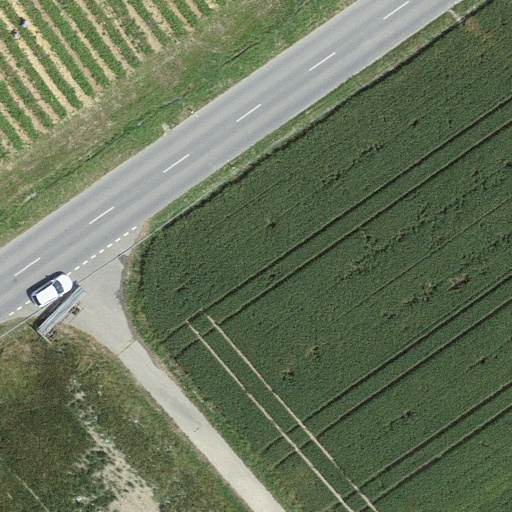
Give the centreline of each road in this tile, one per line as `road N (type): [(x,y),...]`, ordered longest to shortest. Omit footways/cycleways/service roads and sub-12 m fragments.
road 1 (tertiary): [(0,281),(395,0)]
road 2 (track): [(97,207),(287,511)]
